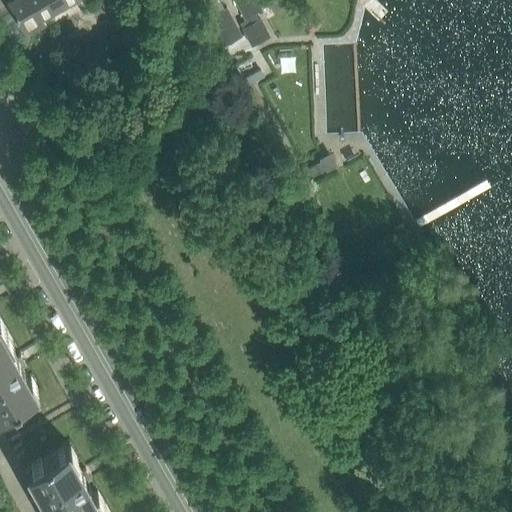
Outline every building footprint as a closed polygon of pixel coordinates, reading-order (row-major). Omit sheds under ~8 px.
[(9,0),(7,2),(26,35),(44,24),(41,19),(74,0),(9,0)] [(112,0),(98,0),(106,14),(117,8),(112,0)] [(219,47),(241,35),(226,7),(225,7),(220,0),(196,0),(206,17),(204,19),(219,47)] [(261,9),(259,5),(256,0),(234,0),(245,21),(240,23),(252,44),(268,35),(259,19),(248,25),(245,20),(249,18),(249,17),(257,12),(261,9)] [(242,79),(299,182),(333,164),(329,155),(300,171),(251,82),(263,75),(260,69),(242,79)] [(26,362),(20,352),(16,355),(11,346),(10,343),(13,341),(6,329),(0,332),(0,410),(1,410),(2,411),(12,406),(11,404),(36,390),(35,387),(37,386),(30,375),(29,376),(27,373),(22,365),(26,362)] [(91,476),(85,467),(85,466),(81,469),(76,460),(75,457),(76,456),(70,445),(68,446),(66,443),(41,458),(40,456),(31,462),(32,463),(26,466),(52,511),(92,511),(106,504),(97,488),(93,490),(92,487),(87,479),(91,476)]
